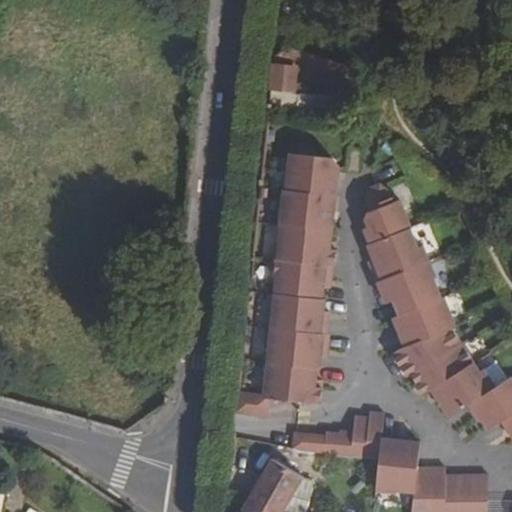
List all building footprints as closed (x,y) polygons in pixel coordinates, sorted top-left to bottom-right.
[(293,48),(275,58),(272,88),(289,89),(291,67),(300,70),(307,53),(293,48)] [(259,397),(238,394),(235,415),(267,418),(269,401),(320,406),(322,383),(316,382),(317,371),(320,372),(321,360),(326,360),(329,314),(323,314),(324,301),(321,301),(323,289),(329,290),(332,268),(334,268),(336,252),(333,251),(333,244),(330,244),(333,214),(336,214),(337,198),(335,197),(338,168),(331,160),(314,158),(315,154),(310,148),(295,146),(289,151),(284,192),(282,192),(272,277),(275,278),(271,313),(269,313),(265,346),(267,347),(264,381),(261,381),(259,397)] [(511,380),(510,378),(495,388),(483,370),(479,373),(452,331),(456,329),(443,299),(441,300),(433,280),(435,279),(422,247),(417,249),(399,201),(392,204),(388,194),(379,186),(368,191),(366,203),(370,212),(367,214),(364,220),(368,229),(363,231),(370,246),(367,247),(373,261),(368,263),(386,305),(393,302),(399,317),(392,320),(404,349),(392,356),(406,379),(410,376),(424,397),(432,392),(449,418),(469,406),(480,422),(482,421),(489,431),(503,423),(511,436),(511,380)] [(487,511),(488,502),(489,476),(446,477),(446,469),(418,469),(420,445),(383,441),(385,416),(370,414),(369,420),(355,418),(353,433),(340,433),(340,436),(327,435),(326,438),(295,436),(295,451),(339,460),(379,462),(374,511),(487,511)] [(326,511),(332,486),(304,479),(271,461),(242,511),(326,511)] [(511,511),(511,502),(488,502),(487,511),(511,511)]
